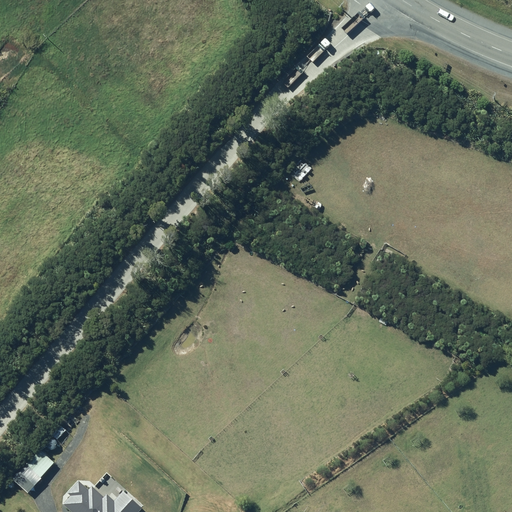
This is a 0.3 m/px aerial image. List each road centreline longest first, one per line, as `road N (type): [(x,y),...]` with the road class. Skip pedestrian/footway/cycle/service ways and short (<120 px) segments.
road 1 (track): [(379,0),(0,424)]
road 2 (primary): [(511,53),(402,0)]
